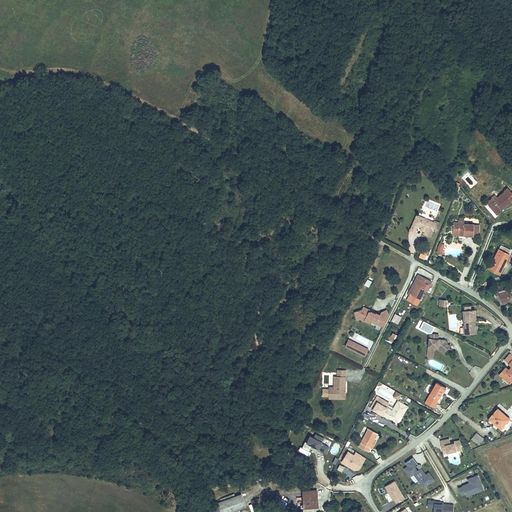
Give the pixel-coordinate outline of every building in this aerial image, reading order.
[(511,189),(510,187),(506,191),(507,192),(490,206),(498,215),(503,211),(502,209),(511,201),(511,189)] [(423,220),(422,217),(417,215),(411,231),(416,233),(419,227),(422,228),(425,229),(424,231),(426,232),(425,235),(431,237),(437,224),(432,222),(429,223),(423,220)] [(464,223),(454,223),(454,233),(464,233),(464,236),(474,236),(474,235),(474,226),(474,225),(464,225),(464,223)] [(491,265),(489,269),(503,275),(505,268),(511,252),(511,245),(503,241),(493,266),(491,265)] [(427,255),(428,252),(423,250),(419,258),(425,260),(427,255)] [(420,278),(412,293),(421,297),(425,290),(429,283),(430,283),(432,279),(419,272),(417,277),(420,278)] [(409,291),(412,293),(420,278),(417,277),(409,291)] [(507,288),(498,290),(502,303),(510,300),(507,288)] [(384,326),(389,315),(387,310),(381,313),(380,315),(376,313),(376,314),(371,312),(370,313),(369,312),(370,310),(364,307),(362,309),(355,312),(358,320),(361,319),(365,321),(365,320),(370,322),(372,321),(374,318),(377,320),(378,323),(384,326)] [(463,309),(465,324),(468,324),(469,332),(478,331),(477,321),(475,321),(475,316),(477,316),(476,307),(471,308),(466,309),(463,309)] [(395,312),(391,320),(398,323),(402,316),(395,312)] [(431,330),(429,344),(434,345),(439,346),(445,350),(450,344),(448,342),(449,340),(446,338),(444,340),(442,339),(442,337),(439,337),(439,331),(431,330)] [(344,347),(365,356),(369,348),(348,338),(344,347)] [(509,382),(511,378),(511,368),(510,369),(506,365),(499,372),(509,382)] [(346,390),(346,370),(338,370),(338,389),(329,389),(329,398),(346,398),(346,392),(344,392),(344,390),(346,390)] [(338,389),(338,370),(335,370),(334,387),(329,387),(329,389),(338,389)] [(426,402),(435,407),(438,402),(439,398),(443,391),(445,392),(447,387),(436,382),(426,402)] [(371,411),(389,421),(389,420),(395,423),(399,415),(402,417),(406,408),(396,402),(391,411),(376,403),(371,411)] [(488,417),(500,428),(509,418),(497,408),(488,417)] [(369,429),(359,446),(367,450),(377,433),(369,429)] [(478,444),(483,438),(476,432),(471,438),(478,444)] [(315,436),(309,434),(302,448),(309,451),(311,446),(327,452),(330,446),(328,445),(330,440),(316,434),(315,436)] [(449,437),(440,438),(442,452),(462,450),(460,439),(450,440),(449,437)] [(357,471),(366,457),(349,448),(341,462),(357,471)] [(403,467),(409,476),(414,473),(423,488),(435,480),(429,471),(426,473),(420,464),(419,465),(414,457),(405,462),(407,465),(403,467)] [(337,467),(334,474),(340,477),(344,470),(337,467)] [(465,493),(466,496),(484,490),(478,473),(467,477),(469,482),(458,486),(461,495),(465,493)] [(384,485),(395,503),(405,497),(395,479),(384,485)] [(304,490),(305,505),(310,505),(310,503),(314,503),(314,506),(319,506),(319,497),(317,497),(317,490),(304,490)] [(211,505),(213,511),(232,511),(247,506),(242,493),(211,505)] [(453,511),(454,502),(427,500),(427,507),(433,507),(432,511),(453,511)]
